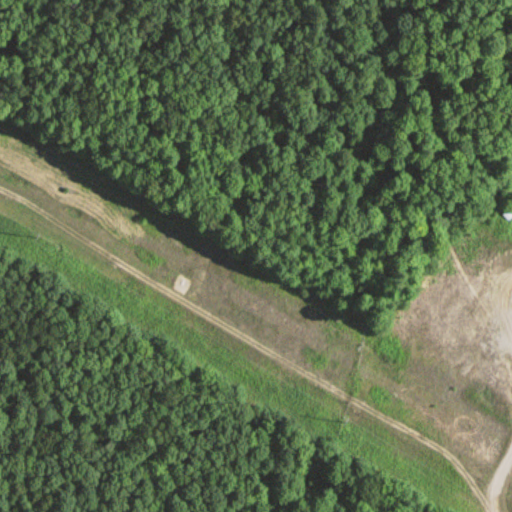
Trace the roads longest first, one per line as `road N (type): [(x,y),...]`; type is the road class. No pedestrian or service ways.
road 1 (track): [(492,511),(462,469),(432,445),(0,190)]
road 2 (track): [(490,507),(511,449),(511,327)]
